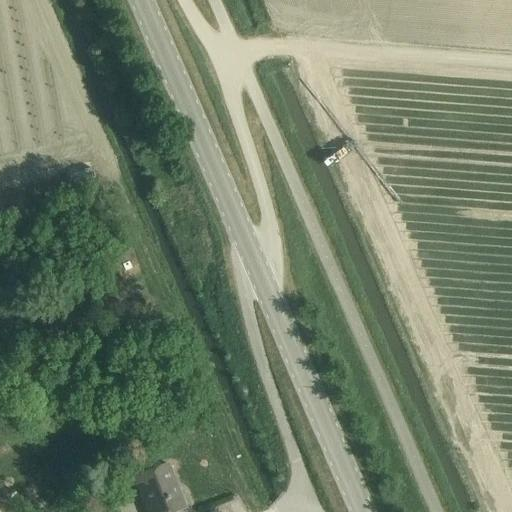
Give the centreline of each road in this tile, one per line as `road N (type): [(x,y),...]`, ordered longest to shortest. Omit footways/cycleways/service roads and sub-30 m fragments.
road 1 (secondary): [(362,511),(140,0)]
road 2 (track): [(273,47),(511,68)]
road 3 (track): [(254,301),(346,511)]
road 4 (track): [(324,511),(252,303)]
